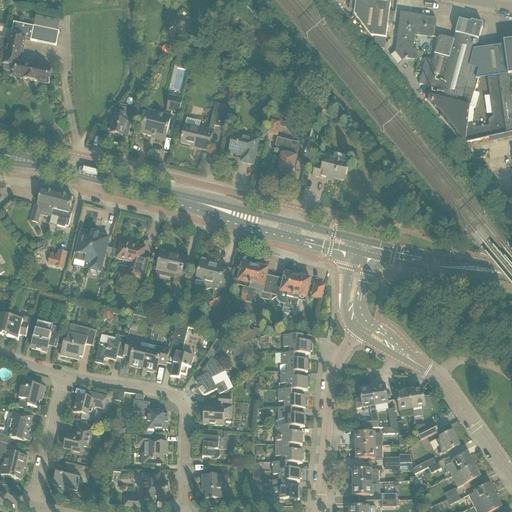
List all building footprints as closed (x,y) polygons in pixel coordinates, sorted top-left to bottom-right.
[(371,37),(386,39),(390,4),(359,0),(355,0),(354,14),(371,37)] [(396,53),(391,57),(398,65),(402,62),(405,59),(417,61),(418,51),(413,50),(414,43),(415,36),(432,38),(432,37),(433,38),(435,28),(436,20),(435,20),(436,19),(426,17),(426,16),(400,13),(398,27),(395,52),(396,53)] [(10,36),(4,64),(5,64),(14,67),(14,66),(15,66),(16,62),(20,63),(25,39),(31,40),(30,41),(56,46),(59,32),(36,27),(33,26),(33,27),(20,24),(14,23),(11,36),(10,36)] [(265,46),(270,38),(262,33),(257,41),(256,46),(261,48),(265,46)] [(429,74),(432,61),(426,60),(422,72),(429,74)] [(14,66),(14,67),(12,77),(49,84),(51,71),(35,68),(36,66),(28,64),(28,66),(19,65),(20,63),(16,62),(15,66),(14,66)] [(426,86),(429,74),(422,72),(419,85),(426,86)] [(147,112),(142,134),(155,137),(155,139),(165,141),(170,117),(172,111),(179,113),(182,101),(170,98),(166,110),(165,116),(147,112)] [(212,114),(208,131),(212,132),(214,126),(226,129),(232,108),(219,105),(216,115),(212,114)] [(119,108),(118,114),(117,114),(117,117),(116,117),(115,119),(112,119),(109,129),(112,130),(111,135),(127,139),(133,112),(126,110),(126,109),(119,108)] [(288,129),(291,116),(273,112),(267,134),(277,136),(279,127),(288,129)] [(199,130),(184,126),(181,139),(182,139),(181,144),(191,146),(191,148),(208,152),(212,132),(208,131),(200,128),(199,130)] [(234,134),(229,153),(242,156),(241,162),(253,165),(259,140),(234,134)] [(278,139),(277,147),(281,148),(279,159),(281,160),(278,171),(284,173),(285,174),(287,175),(289,175),(291,174),(292,175),(297,151),(289,149),(291,142),(278,139)] [(316,166),(313,176),(326,180),(327,177),(344,181),(348,166),(346,166),(348,157),(334,153),(333,160),(325,158),(322,167),(316,166)] [(51,216),(57,194),(41,190),(37,206),(35,205),(31,222),(38,223),(40,215),(40,213),(41,213),(42,216),(49,218),(51,216)] [(72,198),(57,194),(51,216),(59,218),(57,226),(65,228),(66,226),(68,227),(71,214),(69,213),(72,198)] [(75,259),(73,266),(84,269),(86,262),(92,264),(90,271),(91,271),(100,273),(104,257),(110,259),(112,249),(107,248),(109,239),(98,236),(98,234),(93,233),(92,236),(90,236),(89,234),(85,233),(83,234),(81,233),(76,254),(75,259)] [(120,242),(116,259),(115,264),(130,268),(128,277),(145,282),(151,259),(143,257),(145,248),(120,242)] [(57,258),(50,256),(48,265),(63,269),(67,254),(58,251),(57,258)] [(182,302),(184,296),(187,284),(179,282),(181,276),(185,258),(161,252),(157,270),(178,276),(174,293),(172,299),(182,302)] [(198,273),(196,281),(202,282),(204,291),(211,289),(214,290),(217,288),(218,286),(219,287),(218,290),(214,292),(212,299),(213,301),(226,296),(229,283),(221,281),(224,267),(210,264),(210,261),(202,259),(201,262),(199,266),(198,273)] [(245,309),(255,267),(243,264),(240,272),(233,270),(230,285),(238,287),(238,286),(244,288),(239,307),(245,309)] [(255,267),(245,309),(253,311),(256,298),(257,298),(261,295),(262,293),(271,295),(270,300),(275,280),(266,278),(268,270),(255,267)] [(275,280),(270,300),(272,301),(276,298),(277,300),(278,302),(279,303),(283,305),(284,305),(282,313),(289,315),(289,312),(298,277),(285,274),(283,282),(275,280)] [(298,277),(289,312),(295,314),(298,301),(299,297),(306,298),(311,280),(309,279),(308,279),(308,278),(307,278),(306,278),(305,278),(304,278),(298,277)] [(311,298),(321,300),(324,286),(315,284),(311,298)] [(0,336),(5,338),(10,318),(0,315),(0,336)] [(22,321),(10,318),(5,338),(18,341),(19,336),(26,337),(30,319),(23,317),(22,321)] [(57,345),(61,329),(38,323),(31,349),(47,353),(49,343),(57,345)] [(64,341),(60,357),(77,361),(78,357),(80,357),(83,358),(86,345),(93,347),(96,331),(88,329),(77,327),(71,325),(69,333),(67,342),(64,341)] [(170,350),(169,355),(175,357),(173,365),(170,377),(179,379),(180,374),(186,376),(188,368),(191,368),(194,357),(185,355),(186,352),(183,351),(188,328),(176,325),(170,350)] [(242,328),(237,345),(253,341),(254,331),(242,328)] [(101,336),(99,344),(95,363),(103,365),(105,359),(116,361),(117,358),(123,359),(123,357),(127,340),(127,338),(116,336),(115,339),(102,336),(101,336)] [(284,336),(284,348),(289,348),(289,354),(289,355),(298,355),(310,355),(310,352),(312,352),(312,345),(310,345),(310,343),(300,343),(301,336),(284,336)] [(138,343),(127,340),(123,357),(130,358),(131,359),(131,360),(129,366),(143,370),(147,351),(139,349),(140,347),(138,343)] [(214,345),(210,350),(216,354),(220,349),(227,354),(228,353),(231,348),(231,347),(217,340),(214,345)] [(251,341),(231,347),(232,348),(233,353),(234,357),(244,354),(246,362),(256,359),(251,341)] [(147,351),(143,370),(146,370),(146,372),(153,374),(153,372),(156,373),(158,367),(157,366),(159,365),(160,365),(166,367),(167,364),(170,350),(159,348),(155,350),(155,353),(147,351)] [(281,354),(281,367),(286,367),(286,373),(298,373),(308,373),(308,370),(309,370),(309,363),(308,363),(308,361),(298,361),(298,355),(289,355),(289,354),(281,354)] [(197,381),(195,382),(200,389),(199,389),(202,394),(203,394),(204,396),(217,390),(219,395),(228,391),(224,383),(215,387),(211,379),(220,375),(225,372),(218,363),(213,360),(211,359),(210,360),(204,369),(207,373),(199,378),(200,379),(197,381)] [(281,373),(281,385),(286,385),(286,391),(295,391),(308,392),(308,389),(309,389),(309,381),(308,381),(308,379),(298,379),(298,373),(286,373),(281,373)] [(41,383),(26,379),(23,388),(22,387),(19,399),(21,400),(18,408),(27,410),(28,406),(38,409),(41,395),(43,396),(45,388),(40,387),(41,383)] [(372,388),(375,407),(388,405),(385,386),(372,388)] [(361,400),(355,401),(357,409),(363,408),(363,409),(369,408),(370,411),(376,410),(375,407),(372,388),(372,389),(367,389),(366,387),(360,388),(360,391),(361,400)] [(415,391),(409,392),(412,410),(422,409),(422,411),(431,409),(429,396),(423,397),(422,390),(421,390),(415,391)] [(278,391),(278,403),(284,403),(284,409),(295,409),(295,410),(305,410),(305,407),(307,407),(307,400),(305,400),(305,397),(295,397),(295,391),(286,391),(278,391)] [(413,417),(412,410),(409,392),(396,394),(399,412),(400,412),(401,419),(413,417)] [(73,413),(82,415),(81,419),(90,421),(93,409),(96,408),(104,410),(107,398),(93,394),(91,400),(78,396),(76,403),(75,403),(73,413)] [(116,394),(115,401),(122,403),(123,395),(116,394)] [(231,407),(232,399),(219,398),(217,411),(204,410),(203,425),(223,427),(223,418),(231,419),(232,407),(231,407)] [(147,430),(148,430),(168,431),(168,416),(163,416),(163,410),(149,410),(149,403),(143,403),(135,401),(133,401),(133,412),(137,412),(138,419),(139,421),(141,421),(147,421),(147,430)] [(278,409),(278,421),(284,421),(284,427),(293,427),(293,428),(305,428),(305,425),(306,425),(306,418),(305,418),(305,416),(295,416),(295,410),(295,409),(284,409),(278,409)] [(396,423),(394,413),(394,409),(387,410),(390,429),(397,428),(396,423)] [(0,435),(0,443),(9,446),(11,439),(21,441),(23,440),(30,442),(31,436),(29,435),(32,423),(33,417),(30,416),(13,411),(11,420),(8,419),(6,428),(9,429),(7,437),(0,435)] [(402,422),(396,423),(397,428),(398,434),(399,437),(405,436),(402,422)] [(426,429),(427,431),(418,436),(420,441),(438,432),(434,424),(426,429)] [(67,436),(64,449),(72,451),(72,454),(82,456),(84,447),(88,449),(93,431),(78,427),(75,438),(67,436)] [(276,427),(276,446),(293,446),(302,446),(302,443),(304,443),(304,436),(302,436),(302,434),(293,434),(293,428),(293,427),(284,427),(276,427)] [(452,432),(440,438),(440,439),(435,441),(439,448),(437,450),(439,454),(438,455),(439,456),(459,447),(452,432)] [(361,435),(356,435),(356,447),(382,447),(382,442),(382,434),(374,434),(373,434),(361,435)] [(157,436),(136,436),(136,447),(143,447),(143,462),(152,462),(152,465),(163,465),(164,451),(167,451),(167,443),(157,443),(157,436)] [(204,437),(202,458),(211,459),(212,460),(214,460),(215,461),(217,460),(218,460),(219,459),(220,457),(220,456),(220,455),(220,453),(219,452),(218,451),(219,438),(217,438),(204,437)] [(28,458),(19,455),(20,449),(2,444),(0,451),(0,453),(6,455),(1,476),(20,480),(25,463),(26,463),(28,458)] [(276,446),(276,458),(281,458),(281,463),(281,464),(290,464),(302,464),(302,461),(304,461),(304,454),(302,454),(302,452),(293,452),(293,446),(276,446)] [(382,447),(356,447),(356,460),(375,460),(382,460),(382,447)] [(468,455),(453,463),(446,466),(451,478),(474,467),(468,455)] [(433,460),(425,463),(413,469),(414,476),(424,471),(428,469),(436,465),(433,460)] [(91,469),(66,463),(63,476),(56,474),(53,486),(62,488),(61,491),(68,493),(69,490),(77,492),(79,482),(87,484),(91,469)] [(273,463),(273,476),(278,476),(278,482),(290,482),(300,482),(300,479),(301,479),(301,472),(300,472),(300,470),(290,470),(290,464),(281,464),(281,463),(273,463)] [(436,465),(428,469),(430,473),(431,475),(441,469),(439,464),(436,465)] [(480,478),(474,467),(451,478),(457,489),(480,478)] [(209,477),(202,477),(202,486),(205,486),(206,492),(206,499),(223,499),(223,491),(223,486),(228,485),(228,470),(226,470),(209,468),(209,477)] [(378,471),(353,471),(353,472),(353,478),(353,484),(379,483),(378,471)] [(144,499),(148,499),(168,499),(167,483),(160,483),(160,474),(143,475),(144,499)] [(273,482),(273,494),(278,494),(278,502),(284,502),(284,501),(299,501),(299,498),(301,498),(301,491),(300,491),(300,488),(290,488),(290,482),(278,482),(273,482)] [(353,490),(353,496),(353,497),(359,497),(359,502),(382,502),(382,496),(379,496),(379,483),(353,484),(353,490)] [(490,485),(468,496),(474,507),(495,497),(490,485)] [(448,500),(458,495),(455,489),(445,494),(448,500)] [(458,495),(448,500),(451,506),(461,501),(458,495)] [(495,497),(474,507),(476,511),(493,511),(501,508),(495,497)] [(126,499),(125,506),(140,508),(141,500),(126,499)]
